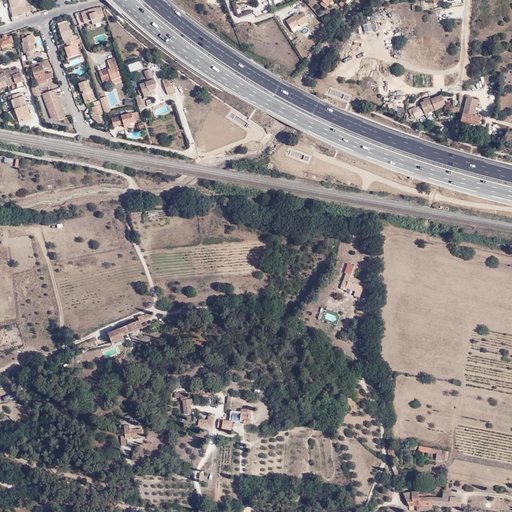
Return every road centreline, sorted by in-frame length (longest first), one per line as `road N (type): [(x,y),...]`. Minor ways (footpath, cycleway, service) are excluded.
road 1 (motorway): [(126,0),(217,71),(309,124),(511,193)]
road 2 (motorway): [(511,176),(320,110),(224,55),(151,0)]
road 3 (unclassified): [(0,148),(129,175),(125,211),(156,314)]
road 4 (track): [(156,314),(257,312),(361,380)]
road 5 (track): [(365,511),(382,466),(380,414),(361,380),(368,300)]
road 6 (unknown): [(461,66),(432,72),(381,56),(394,85),(459,88)]
road 7 (track): [(375,402),(311,435),(299,510)]
road 8 (residential): [(41,16),(77,117),(99,136)]
road 9 (track): [(0,456),(110,489),(119,506)]
